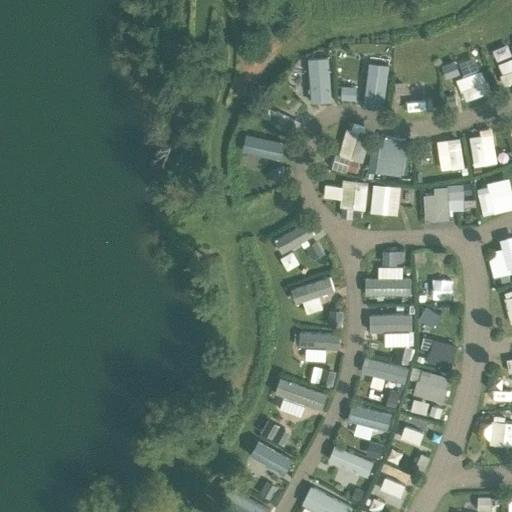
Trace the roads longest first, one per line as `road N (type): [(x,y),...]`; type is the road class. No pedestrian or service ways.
road 1 (track): [(468,0),(320,37),(261,74),(220,126)]
road 2 (track): [(219,0),(234,42),(220,126)]
